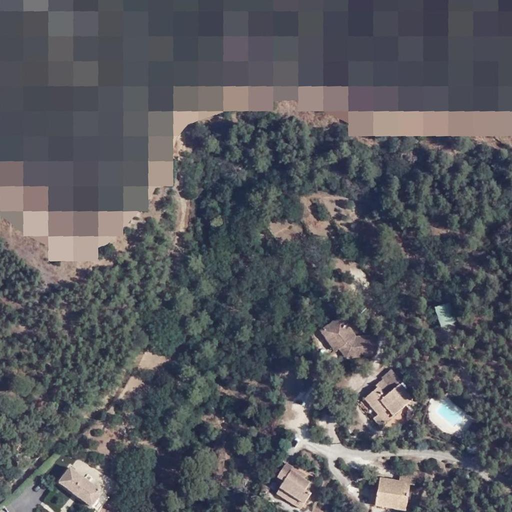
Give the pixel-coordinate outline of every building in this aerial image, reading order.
[(449,303),(435,307),(441,328),(456,324),(449,303)] [(345,345),(343,347),(349,356),(361,355),(361,352),(375,351),(374,335),(359,337),(344,316),(324,330),(329,337),(336,332),(345,345)] [(339,349),(343,347),(345,345),(336,332),(329,337),(339,349)] [(381,413),(388,421),(414,399),(400,382),(403,379),(394,367),(385,376),(386,378),(378,384),(380,387),(368,397),(381,413)] [(382,426),(388,421),(381,413),(376,417),(382,426)] [(482,424),(473,419),(466,430),(474,435),(482,424)] [(15,447),(4,442),(0,448),(11,454),(15,447)] [(22,453),(15,450),(12,458),(18,461),(22,453)] [(286,464),(284,468),(294,474),(293,476),(308,485),(311,479),(286,464)] [(70,467),(59,482),(91,506),(102,491),(70,467)] [(294,474),(284,468),(277,480),(283,484),(279,491),(304,506),(311,495),(304,491),(308,485),(293,476),(294,474)] [(393,501),(393,507),(406,509),(410,483),(415,483),(417,471),(401,469),(399,481),(399,485),(394,484),(394,480),(380,478),(377,498),(393,501)] [(9,507),(15,511),(31,511),(51,491),(36,478),(9,507)] [(304,506),(279,491),(276,495),(300,511),(304,506)] [(376,504),(393,507),(393,501),(377,498),(376,504)]
